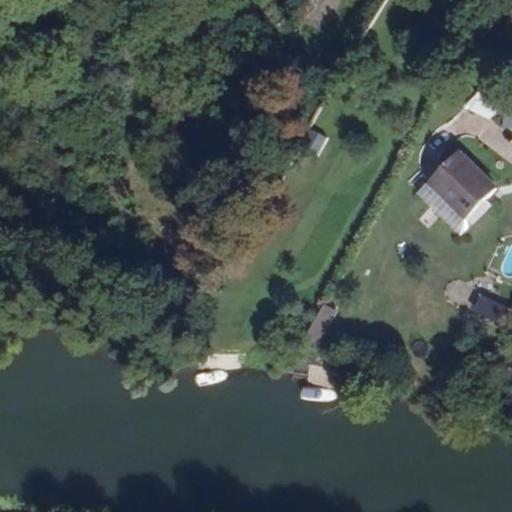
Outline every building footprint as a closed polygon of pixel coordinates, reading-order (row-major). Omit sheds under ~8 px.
[(492,121),(501,103),(475,89),(465,107),(492,121)] [(430,181),(468,220),(498,189),(461,151),(430,181)] [(481,296),(474,310),(485,316),(491,302),(481,296)] [(498,322),(505,309),(491,302),(485,316),(498,322)] [(336,311),(326,306),(309,337),(320,342),(336,311)]
